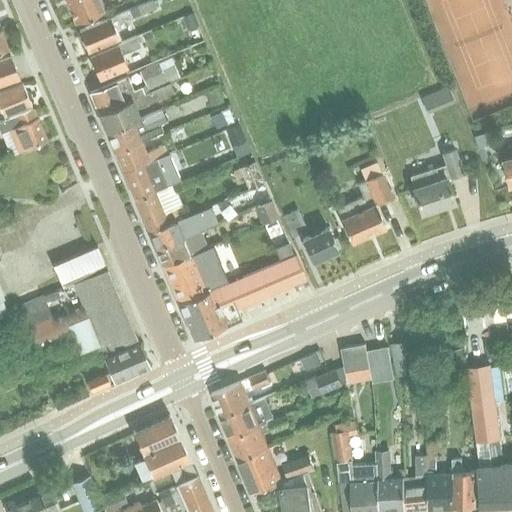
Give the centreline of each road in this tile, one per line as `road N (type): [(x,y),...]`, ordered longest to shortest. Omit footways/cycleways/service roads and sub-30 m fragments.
road 1 (tertiary): [(184,382),(23,0)]
road 2 (secondary): [(184,382),(511,250)]
road 3 (secondary): [(0,473),(184,382)]
road 4 (residential): [(184,382),(242,511)]
